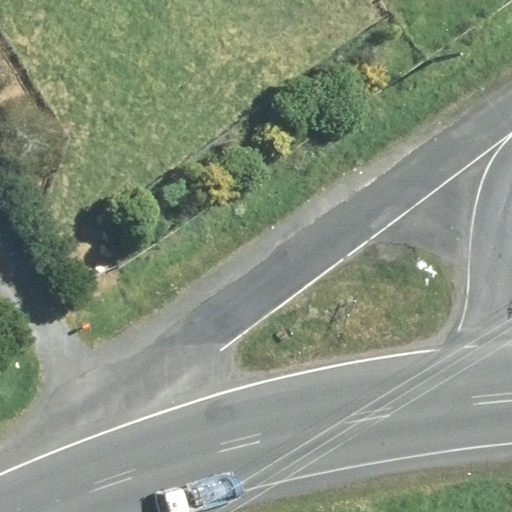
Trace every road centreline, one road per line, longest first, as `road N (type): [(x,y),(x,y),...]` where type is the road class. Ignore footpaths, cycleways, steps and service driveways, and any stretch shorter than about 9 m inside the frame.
road 1 (unclassified): [(116,482),(213,329),(426,168),(511,119)]
road 2 (secondary): [(116,482),(248,443),(511,397)]
